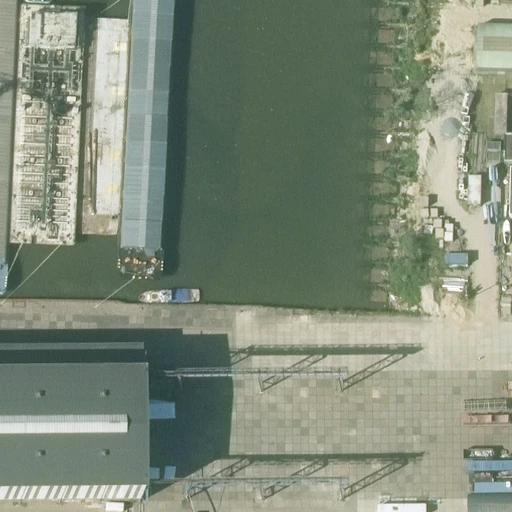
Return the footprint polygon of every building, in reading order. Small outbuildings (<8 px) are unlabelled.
[(511,72),(511,29),(477,28),(475,71),(511,72)] [(496,94),(495,134),(507,135),(508,95),(496,94)] [(511,139),(503,139),(503,168),(511,168),(511,139)] [(0,504),(139,503),(138,355),(0,356),(0,504)] [(511,511),(511,483),(445,484),(445,511),(511,511)]
